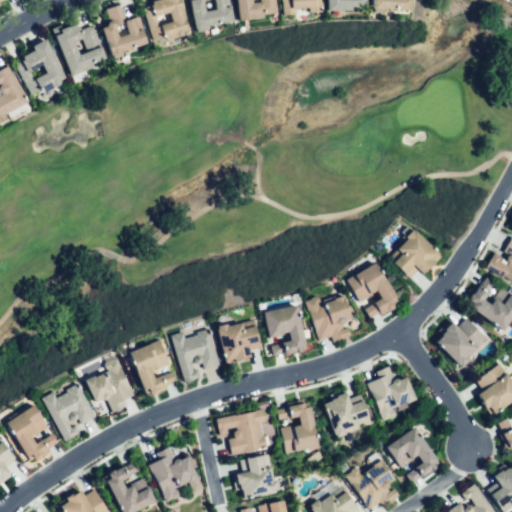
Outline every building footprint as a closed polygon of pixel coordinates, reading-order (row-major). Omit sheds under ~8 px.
[(179,0),(189,30),(154,41),(144,8),(152,5),(151,2),(156,0),(179,0)] [(228,0),(233,22),(196,30),(190,0),(228,0)] [(237,0),(239,18),(277,14),(275,0),(237,0)] [(280,0),(281,14),(320,12),(319,0),(280,0)] [(366,0),(366,9),(327,9),(327,0),(366,0)] [(373,0),(373,10),(409,11),(409,0),(373,0)] [(102,25),(110,56),(147,45),(143,31),(137,33),(133,18),(125,21),(121,5),(104,10),(108,23),(102,25)] [(55,36),(70,75),(104,61),(98,47),(80,55),(75,42),(81,39),(84,47),(97,41),(91,27),(81,31),(77,22),(59,29),(61,34),(55,36)] [(44,40),(65,79),(32,97),(15,66),(25,60),(23,57),(33,52),(31,47),(44,40)] [(0,116),(26,102),(7,67),(0,70),(0,116)] [(415,233),(399,250),(401,254),(394,262),(407,276),(414,269),(420,275),(438,256),(415,233)] [(510,238),(511,239),(511,281),(486,266),(494,252),(502,257),(500,261),(506,265),(511,257),(502,252),(510,238)] [(346,280),(375,265),(396,305),(370,319),(365,309),(382,299),(377,290),(358,300),(346,280)] [(511,296),(511,315),(502,330),(474,311),(483,297),(491,303),(497,295),(502,299),(506,292),(511,296)] [(344,297),(324,304),(321,295),(305,300),(317,338),(327,335),(330,343),(351,336),(348,327),(340,330),(338,323),(351,319),(344,297)] [(265,310),(296,303),(305,349),(286,353),(284,343),(292,341),(291,334),(271,338),(265,310)] [(467,319),(486,337),(459,365),(434,340),(451,322),(458,328),(467,319)] [(256,328),(245,330),(244,326),(231,328),(230,322),(217,325),(224,363),(249,359),(247,348),(259,345),(256,328)] [(170,335),(179,375),(192,372),(189,362),(201,359),(203,369),(217,366),(208,326),(193,330),(195,336),(185,339),(184,332),(170,335)] [(159,341),(127,353),(142,394),(174,383),(170,372),(156,378),(152,368),(167,363),(159,341)] [(114,356),(129,395),(122,398),(126,408),(115,413),(109,399),(96,404),(86,380),(106,372),(102,361),(114,356)] [(497,365),(511,384),(511,401),(494,415),(480,397),(486,393),(476,381),(497,365)] [(416,400),(393,407),(396,415),(377,421),(365,382),(375,379),(372,371),(387,366),(392,381),(408,376),(416,400)] [(75,383),(96,417),(83,425),(75,411),(66,416),(71,425),(74,424),(79,433),(66,441),(41,399),(53,392),(58,400),(66,395),(63,390),(75,383)] [(363,402),(352,406),(347,392),(336,396),(337,398),(332,400),(333,402),(327,404),(329,408),(323,410),(334,439),(345,435),(343,429),(369,420),(363,402)] [(312,404),(319,446),(284,452),(281,428),(300,425),(298,417),(278,421),(276,409),(312,404)] [(32,406),(7,422),(30,460),(54,445),(48,435),(34,443),(30,436),(45,427),(32,406)] [(263,410),(215,418),(218,437),(228,436),(227,430),(239,428),(240,437),(227,439),(229,453),(264,448),(260,423),(265,423),(263,410)] [(511,411),(511,412),(511,414),(511,434),(505,418),(493,423),(505,452),(511,448),(511,411)] [(385,444),(414,426),(439,467),(411,484),(407,477),(424,466),(419,457),(400,468),(385,444)] [(2,442),(0,443),(0,480),(8,475),(0,464),(12,456),(2,442)] [(201,489),(188,459),(175,464),(168,448),(153,454),(155,460),(146,464),(162,501),(175,496),(172,487),(186,481),(191,493),(201,489)] [(237,461),(267,455),(274,492),(243,498),(241,490),(234,492),(231,477),(248,473),(247,467),(239,468),(237,461)] [(134,462),(105,475),(121,511),(132,511),(155,502),(149,487),(139,492),(136,483),(125,488),(122,480),(139,473),(134,462)] [(345,475),(369,509),(378,503),(382,508),(400,496),(395,489),(390,493),(387,488),(395,482),(381,462),(362,475),(356,467),(345,475)] [(511,468),(511,507),(503,511),(501,511),(491,495),(501,489),(495,479),(511,468)] [(474,482),(494,511),(451,511),(450,510),(460,504),(465,511),(467,511),(475,507),(470,499),(466,502),(459,492),(474,482)] [(107,511),(64,511),(59,503),(80,490),(83,496),(93,489),(107,511)] [(308,506),(311,511),(342,511),(353,505),(346,494),(337,500),(333,495),(321,503),(319,499),(308,506)] [(256,511),(254,504),(282,497),(285,511),(256,511)]
